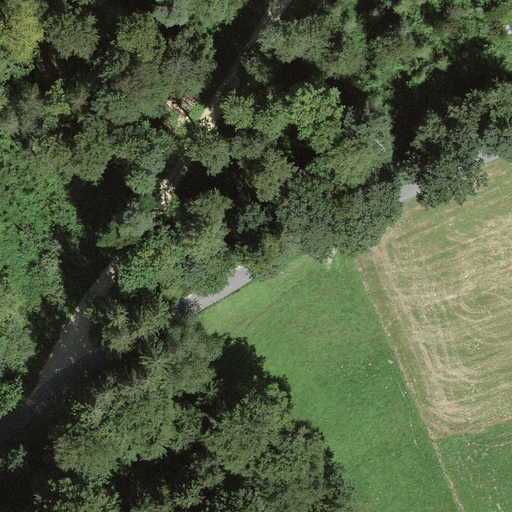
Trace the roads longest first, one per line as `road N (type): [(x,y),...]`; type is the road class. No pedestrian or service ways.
road 1 (unclassified): [(0,428),(56,381),(511,138)]
road 2 (track): [(56,381),(75,311),(272,0)]
road 3 (track): [(56,381),(76,511)]
